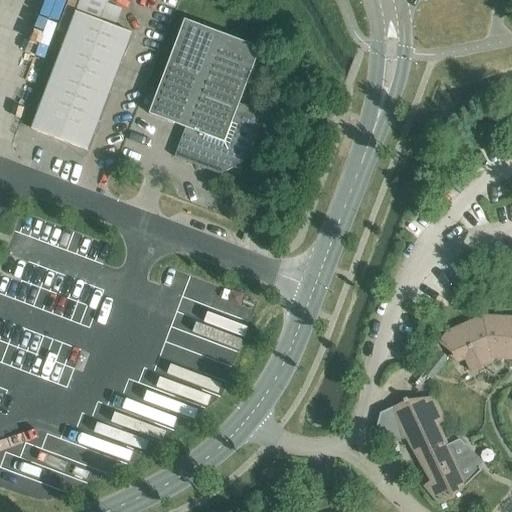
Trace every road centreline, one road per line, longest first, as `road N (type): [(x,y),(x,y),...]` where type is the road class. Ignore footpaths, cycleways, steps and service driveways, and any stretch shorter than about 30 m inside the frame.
road 1 (residential): [(0,175),(314,286)]
road 2 (residential): [(419,266),(392,314),(355,449)]
road 3 (tertiary): [(314,286),(376,111)]
road 4 (tertiary): [(112,511),(207,457),(244,423)]
road 5 (tertiary): [(244,423),(290,349),(314,286)]
road 6 (tertiary): [(376,111),(396,84),(403,52),(392,0)]
